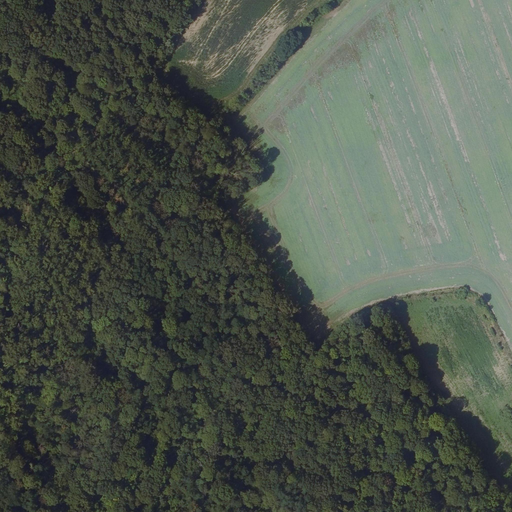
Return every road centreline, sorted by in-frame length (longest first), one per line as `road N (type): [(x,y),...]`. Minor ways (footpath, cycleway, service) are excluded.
road 1 (track): [(511,364),(483,309),(465,296),(367,311),(335,332),(233,450),(118,511)]
road 2 (track): [(0,190),(114,117),(157,72),(195,0)]
